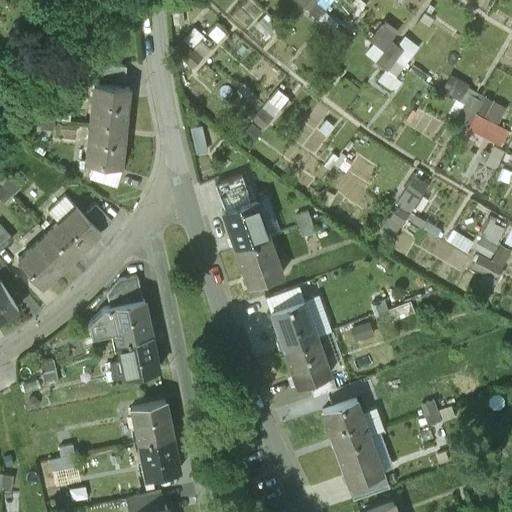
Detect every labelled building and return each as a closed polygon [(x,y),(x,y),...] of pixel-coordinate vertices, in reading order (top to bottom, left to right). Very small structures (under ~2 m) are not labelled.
[(296,0),(295,2),(305,10),(313,0),(296,0)] [(201,58),(182,41),(173,51),(192,68),(201,58)] [(389,41),(373,61),(384,70),(400,49),(389,41)] [(127,68),(103,66),(102,80),(126,82),(127,68)] [(131,89),(95,85),(91,124),(127,128),(131,89)] [(273,115),(292,95),(282,86),(264,106),(273,115)] [(480,99),(467,92),(455,115),(467,122),(480,99)] [(258,107),(249,117),(259,126),(267,116),(258,107)] [(56,109),(44,108),(43,118),(55,120),(56,109)] [(55,120),(43,118),(41,129),(53,131),(55,120)] [(127,128),(91,124),(86,163),(94,164),(122,167),(123,167),(127,128)] [(122,167),(94,164),(90,176),(116,184),(122,167)] [(20,189),(12,180),(4,187),(12,196),(20,189)] [(4,187),(0,190),(0,199),(4,203),(12,196),(4,187)] [(251,199),(217,211),(230,248),(264,236),(251,199)] [(113,223),(96,205),(87,213),(104,231),(113,223)] [(405,213),(394,205),(386,217),(397,225),(405,213)] [(78,209),(49,235),(72,261),(101,234),(78,209)] [(303,210),(292,215),(295,225),(307,221),(303,210)] [(481,210),(466,241),(492,254),(507,223),(481,210)] [(1,218),(0,218),(0,246),(2,249),(17,235),(1,218)] [(307,221),(295,225),(299,235),(311,231),(307,221)] [(49,235),(20,262),(43,287),(72,261),(49,235)] [(264,236),(230,248),(244,285),(278,273),(264,236)] [(498,266),(475,254),(469,266),(492,277),(498,266)] [(0,283),(0,321),(17,311),(0,283)] [(299,298),(265,310),(279,347),(313,335),(299,298)] [(381,299),(368,303),(372,314),(385,309),(381,299)] [(144,302),(110,309),(117,344),(152,337),(144,302)] [(385,309),(372,314),(376,324),(388,319),(385,309)] [(313,335),(279,347),(292,384),(326,372),(313,335)] [(152,337),(117,344),(124,379),(159,371),(152,337)] [(53,362),(40,364),(42,375),(55,373),(53,362)] [(55,373),(42,375),(44,386),(57,384),(55,373)] [(327,376),(305,384),(309,395),(331,388),(327,376)] [(351,398),(319,410),(332,447),(364,435),(351,398)] [(432,399),(420,403),(424,414),(435,410),(432,399)] [(166,402),(132,408),(139,443),(173,436),(166,402)] [(435,410),(424,414),(428,424),(439,420),(435,410)] [(364,435),(332,447),(345,484),(378,472),(364,435)] [(173,436),(139,443),(146,478),(180,471),(173,436)] [(72,445),(60,448),(62,459),(74,456),(72,445)] [(74,456),(62,459),(64,469),(76,467),(74,456)] [(13,477),(2,474),(0,485),(0,487),(11,489),(13,477)] [(162,491),(127,498),(129,511),(136,511),(165,506),(162,491)] [(392,511),(389,503),(363,511),(392,511)]
